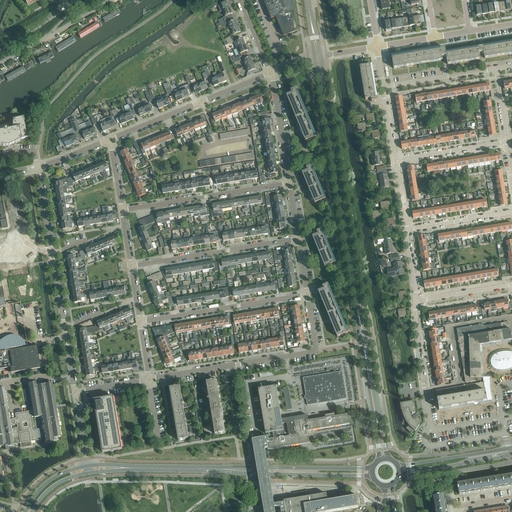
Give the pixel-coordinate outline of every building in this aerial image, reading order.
[(297,31),(291,0),(272,0),(265,3),(271,19),(276,17),(284,36),(292,33),(296,32),(295,31),(297,31)] [(230,8),(227,2),(218,6),(220,12),(223,11),(230,8)] [(143,16),(151,10),(150,9),(146,12),(144,9),(147,6),(141,11),(143,10),(142,14),(143,16)] [(225,17),(233,14),(230,8),(223,11),(225,17)] [(119,15),(117,11),(102,19),(105,23),(119,15)] [(417,17),(414,17),(415,26),(421,25),(421,23),(425,22),(425,19),(423,20),(422,18),(420,18),(420,14),(417,15),(417,17)] [(235,20),(228,23),(231,29),(238,26),(235,20)] [(97,22),(77,34),(80,39),(100,27),(97,22)] [(232,32),(233,35),(240,32),(238,26),(231,29),(227,30),(228,33),(232,32)] [(73,37),(55,48),(58,53),(76,42),(73,37)] [(236,42),(238,48),(245,45),(243,39),(236,42)] [(442,57),(446,57),(448,65),(480,59),(479,54),(484,53),(485,59),(511,54),(511,43),(483,48),(483,47),(478,48),(478,49),(446,54),(445,48),(441,49),(441,50),(392,58),(392,57),(394,69),(443,61),(442,57)] [(236,49),(233,51),(236,56),(237,59),(240,58),(242,57),(241,54),(248,51),(248,50),(249,50),(248,48),(247,48),(245,45),(238,48),(236,48),(236,49)] [(51,53),(37,60),(40,65),(54,58),(51,53)] [(250,57),(243,60),(246,66),(253,63),(250,57)] [(28,70),(36,64),(34,60),(25,66),(28,70)] [(248,72),(255,69),(253,63),(246,66),(248,72)] [(371,99),(372,102),(378,101),(377,98),(376,98),(371,66),(372,66),(372,65),(360,67),(365,100),(371,99)] [(5,77),(8,82),(26,72),(23,67),(5,77)] [(211,79),(214,86),(220,84),(217,77),(216,73),(213,75),(214,78),(211,79)] [(226,81),(223,74),(217,77),(220,84),(226,81)] [(192,86),(196,94),(202,91),(199,84),(198,82),(193,84),(193,85),(192,86)] [(208,89),(205,82),(199,84),(202,91),(208,89)] [(306,142),(317,137),(316,137),(315,137),(296,92),(298,91),(296,88),(291,91),(292,93),(287,96),(305,139),(306,142)] [(180,92),(179,89),(175,91),(174,94),(177,102),(183,99),(180,92)] [(189,97),(187,90),(180,92),(183,99),(189,97)] [(171,104),(167,95),(161,97),(165,107),(171,104)] [(263,102),(260,95),(252,99),(254,105),(263,102)] [(156,102),(159,109),(165,107),(161,97),(156,99),(156,102)] [(246,101),(249,108),(254,105),(252,99),(246,101)] [(240,103),(243,110),(249,108),(246,101),(240,103)] [(130,108),(125,110),(125,115),(128,122),(134,119),(133,116),(136,115),(133,109),(131,103),(128,104),(130,108)] [(235,106),(238,112),(243,110),(240,103),(235,106)] [(152,112),(149,105),(146,106),(145,104),(143,105),(146,114),(152,112)] [(137,110),(140,117),(146,114),(143,105),(140,106),(141,108),(137,110)] [(229,108),(232,114),(238,112),(235,106),(229,108)] [(224,110),(227,117),(232,114),(229,108),(224,110)] [(218,112),(221,119),(227,117),(224,110),(218,112)] [(213,115),(215,121),(221,119),(218,112),(213,115)] [(366,115),(367,123),(375,121),(374,113),(366,115)] [(119,117),(122,124),(128,122),(125,115),(119,117)] [(111,116),(105,119),(110,129),(115,127),(113,120),(112,118),(111,116)] [(269,119),(268,116),(261,117),(263,127),(270,126),(269,119)] [(23,117),(12,120),(12,129),(6,130),(6,128),(4,129),(4,131),(0,131),(0,145),(9,146),(21,140),(21,139),(23,139),(27,138),(24,124),(24,122),(24,121),(23,117)] [(206,125),(203,118),(198,121),(201,128),(206,125)] [(74,122),(71,124),(75,133),(81,131),(77,121),(74,122)] [(192,123),(195,130),(201,128),(198,121),(192,123)] [(100,125),(103,132),(110,129),(106,122),(100,125)] [(187,125),(189,132),(195,130),(192,123),(187,125)] [(366,131),(365,123),(357,124),(358,132),(366,131)] [(81,131),(85,140),(91,137),(87,127),(86,125),(84,127),(84,128),(81,130),(81,131)] [(181,128),(184,135),(189,132),(187,125),(181,128)] [(97,135),(94,128),(94,126),(92,126),(90,127),(89,126),(87,127),(91,137),(97,135)] [(184,135),(181,128),(175,130),(176,133),(174,134),(177,140),(181,139),(181,138),(180,136),(184,135)] [(372,131),(373,139),(381,138),(379,130),(372,131)] [(79,142),(75,133),(69,135),(72,145),(79,142)] [(172,139),(173,141),(175,140),(173,135),(171,136),(170,133),(164,135),(167,142),(172,139)] [(63,138),(66,147),(72,145),(69,135),(63,138)] [(158,137),(161,144),(167,142),(164,135),(158,137)] [(153,140),(156,146),(161,144),(158,137),(153,140)] [(147,142),(150,148),(156,146),(153,140),(147,142)] [(142,145),(139,146),(143,154),(146,153),(145,151),(150,148),(147,142),(147,141),(144,142),(144,143),(141,144),(142,145)] [(128,150),(121,153),(123,158),(130,156),(134,154),(133,152),(129,153),(128,150)] [(371,153),(373,166),(381,165),(378,152),(371,153)] [(126,164),(132,161),(130,156),(123,158),(126,164)] [(128,169),(134,167),(132,161),(126,164),(128,169)] [(106,172),(105,170),(109,169),(106,162),(100,164),(105,176),(107,175),(106,172)] [(105,176),(100,164),(95,166),(98,173),(101,172),(102,175),(103,175),(104,177),(105,176)] [(96,180),(95,177),(94,175),(98,173),(95,166),(89,169),(94,180),(96,180)] [(324,199),(312,169),(313,169),(312,166),(306,168),(308,171),(302,173),(315,204),(326,199),(324,199)] [(130,175),(137,172),(134,167),(128,169),(130,175)] [(91,178),(93,181),(94,180),(89,169),(84,171),(87,178),(90,176),(91,178)] [(85,184),(84,181),(83,179),(87,178),(84,171),(79,173),(83,185),(85,184)] [(140,171),(137,172),(130,175),(132,181),(139,178),(142,177),(140,171)] [(80,183),(82,186),(83,185),(79,173),(73,176),(71,177),(73,183),(79,181),(80,183)] [(381,188),(389,187),(387,174),(379,175),(381,188)] [(62,180),(62,182),(55,183),(56,189),(63,188),(65,187),(69,187),(73,186),(73,183),(71,177),(68,179),(67,178),(62,180)] [(135,186),(141,183),(139,178),(132,181),(135,186)] [(137,192),(143,189),(141,183),(135,186),(137,192)] [(139,197),(146,194),(143,189),(137,192),(139,197)] [(264,196),(255,197),(256,204),(262,203),(263,205),(265,205),(264,196)] [(388,201),(380,203),(382,210),(389,209),(388,201)] [(210,208),(211,214),(218,213),(220,213),(219,203),(213,205),(213,207),(210,208)] [(112,213),(112,214),(109,215),(108,206),(105,207),(108,222),(114,221),(113,219),(116,219),(115,212),(112,213)] [(200,213),(203,213),(203,214),(204,216),(210,215),(209,208),(206,208),(205,206),(199,207),(200,213)] [(97,214),(96,211),(94,212),(96,224),(102,223),(101,216),(97,217),(97,214)] [(372,212),(373,220),(380,219),(379,211),(372,212)] [(386,219),(387,227),(395,225),(395,226),(394,218),(386,219)] [(75,224),(78,224),(77,221),(74,222),(62,224),(63,230),(70,229),(69,225),(72,224),(75,224)] [(283,229),(287,229),(286,223),(278,224),(280,232),(284,232),(283,229)] [(266,224),(266,227),(264,227),(263,224),(260,224),(262,235),(270,233),(268,224),(266,224)] [(141,228),(138,229),(141,235),(147,232),(145,226),(144,226),(141,228)] [(318,234),(312,237),(325,268),(336,263),(335,263),(322,233),(323,232),(322,229),(317,232),(318,234)] [(229,240),(228,233),(227,230),(225,230),(225,233),(222,234),(222,231),(219,231),(220,239),(223,238),(223,241),(229,240)] [(216,239),(219,239),(218,231),(209,233),(209,236),(211,243),(216,242),(216,239)] [(143,240),(149,238),(147,232),(141,235),(143,240)] [(117,248),(118,248),(117,243),(121,242),(118,235),(112,237),(117,248)] [(113,245),(116,253),(118,252),(117,248),(112,237),(107,240),(110,247),(113,245)] [(145,246),(152,244),(149,238),(143,240),(145,246)] [(171,246),(172,250),(178,249),(176,238),(174,239),(174,242),(171,242),(170,239),(167,240),(168,247),(171,246)] [(107,252),(107,248),(110,247),(107,240),(101,242),(106,253),(107,252)] [(391,240),(384,241),(386,254),(393,253),(391,240)] [(102,250),(104,254),(106,253),(101,242),(96,244),(99,251),(102,250)] [(96,257),(96,252),(99,251),(96,244),(90,247),(95,257),(96,257)] [(148,252),(154,249),(152,244),(145,246),(148,252)] [(85,249),(85,250),(83,251),(85,257),(91,254),(93,258),(95,257),(90,247),(85,249)] [(71,256),(67,256),(68,262),(79,260),(85,259),(84,257),(85,257),(83,251),(79,252),(81,257),(75,259),(74,255),(71,256)] [(269,252),(263,253),(264,260),(267,260),(271,264),(271,265),(274,265),(273,253),(270,254),(269,252)] [(222,261),(218,262),(219,268),(229,266),(227,259),(222,260),(222,261)] [(214,263),(213,262),(207,263),(209,270),(214,269),(215,272),(218,271),(217,262),(214,263)] [(401,262),(393,263),(394,269),(387,270),(388,277),(403,275),(401,262)] [(166,270),(167,276),(164,277),(165,280),(174,278),(173,275),(172,269),(166,270)] [(85,274),(85,271),(82,272),(78,273),(70,274),(71,280),(78,278),(78,275),(85,274)] [(149,284),(148,284),(150,290),(157,287),(154,282),(152,283),(149,284)] [(121,288),(119,284),(118,284),(120,296),(126,295),(125,292),(128,292),(127,286),(124,286),(124,287),(121,288)] [(328,284),(323,286),(324,289),(318,291),(337,337),(348,333),(347,333),(328,288),(329,287),(328,284)] [(152,296),(159,293),(157,287),(150,290),(152,296)] [(0,369),(10,368),(11,373),(40,369),(36,347),(23,349),(23,347),(25,346),(24,343),(22,341),(20,338),(17,337),(14,336),(11,336),(7,337),(4,339),(0,341),(0,307),(0,308),(2,307),(3,307),(5,307),(2,288),(0,288),(0,369)] [(226,298),(226,297),(229,297),(228,291),(225,291),(219,292),(220,299),(226,298)] [(407,299),(406,291),(398,292),(398,293),(399,300),(407,299)] [(154,301),(161,299),(165,297),(164,295),(160,296),(159,293),(152,296),(154,301)] [(177,299),(176,293),(171,294),(172,297),(173,296),(175,305),(178,304),(178,306),(184,305),(183,298),(177,299)] [(81,298),(89,297),(89,295),(85,295),(74,297),(75,303),(82,302),(81,298)] [(157,307),(163,304),(162,301),(168,299),(167,298),(167,296),(165,297),(161,299),(154,301),(157,307)] [(509,307),(509,310),(511,309),(511,308),(511,304),(508,304),(508,300),(502,301),(503,308),(509,307)] [(395,308),(394,301),(386,302),(388,310),(387,310),(395,309),(395,308)] [(485,311),(491,310),(490,303),(484,304),(484,308),(481,308),(482,314),(485,314),(485,311)] [(478,309),(477,305),(471,306),(472,313),(478,312),(478,315),(481,314),(480,309),(478,309)] [(130,308),(125,311),(129,322),(130,321),(130,317),(133,315),(134,318),(135,318),(134,310),(131,311),(130,308)] [(399,317),(406,316),(407,316),(405,308),(405,309),(398,310),(399,318),(399,317)] [(125,319),(127,322),(129,322),(125,311),(119,313),(122,320),(125,319)] [(433,321),(434,323),(437,323),(436,319),(435,312),(429,313),(429,316),(428,316),(429,322),(433,321)] [(122,320),(119,313),(108,318),(111,324),(122,320)] [(231,325),(230,319),(229,319),(228,317),(224,317),(224,319),(223,319),(223,320),(224,320),(225,326),(231,325)] [(109,330),(108,326),(111,324),(108,318),(102,320),(107,331),(109,330)] [(107,331),(102,320),(97,322),(97,323),(95,324),(96,327),(98,332),(104,329),(105,331),(107,331)] [(509,322),(484,326),(484,325),(457,329),(465,383),(481,380),(481,378),(480,345),(511,340),(511,336),(511,334),(510,329),(509,322)] [(89,328),(79,329),(80,336),(92,334),(98,332),(96,327),(93,327),(94,330),(90,331),(89,328)] [(166,337),(162,327),(157,328),(161,338),(166,337)] [(152,329),(156,337),(157,337),(158,340),(161,338),(157,328),(152,329)] [(437,337),(436,331),(436,329),(430,329),(430,332),(429,333),(430,339),(437,337)] [(92,335),(92,334),(80,336),(81,342),(88,340),(88,336),(89,336),(92,335)] [(239,345),(237,335),(235,335),(236,347),(238,346),(239,353),(243,353),(243,352),(244,351),(244,350),(243,344),(239,345)] [(157,340),(158,344),(159,343),(160,344),(161,344),(161,343),(169,340),(167,336),(166,337),(161,338),(158,340),(157,340)] [(158,344),(160,348),(168,346),(171,344),(170,343),(169,340),(161,343),(161,344),(160,344),(159,343),(158,344)] [(168,348),(172,346),(171,345),(171,344),(168,346),(160,348),(162,352),(163,352),(163,353),(164,352),(169,350),(168,348)] [(163,352),(162,352),(163,357),(174,353),(175,354),(178,352),(177,350),(174,352),(173,351),(172,348),(169,350),(164,352),(163,353),(163,352)] [(185,354),(186,357),(189,357),(190,362),(194,361),(193,360),(195,359),(194,358),(193,352),(185,354)] [(508,352),(504,352),(501,352),(497,354),(500,370),(504,370),(507,370),(511,368),(509,360),(508,352)] [(129,353),(130,357),(132,369),(138,368),(137,366),(143,365),(142,359),(136,360),(136,361),(133,361),(132,353),(129,353)] [(173,358),(172,356),(175,355),(175,354),(174,353),(163,357),(165,360),(166,360),(167,361),(168,361),(167,360),(173,358)] [(497,354),(494,355),(492,358),(491,361),(491,365),(493,368),(496,370),(500,370),(497,354)] [(167,365),(175,362),(174,360),(179,358),(178,356),(173,358),(167,360),(168,361),(167,361),(166,360),(165,360),(167,365)] [(93,369),(86,370),(87,376),(94,375),(93,372),(100,371),(101,371),(101,368),(97,368),(94,369),(93,369)] [(342,371),(303,378),(307,405),(347,399),(342,371)] [(439,409),(487,401),(492,400),(490,389),(490,377),(483,378),(483,383),(466,386),(436,391),(437,398),(439,409)] [(217,381),(212,381),(210,381),(211,382),(206,382),(207,384),(209,398),(204,399),(205,405),(210,404),(214,427),(212,427),(212,431),(215,431),(215,433),(215,434),(219,434),(221,434),(224,433),(225,433),(225,432),(224,429),(225,429),(217,381)] [(0,477),(3,477),(2,472),(1,472),(0,466),(1,466),(0,459),(0,447),(6,447),(5,446),(7,446),(7,447),(13,446),(12,439),(15,439),(16,443),(21,443),(21,447),(31,446),(30,441),(35,440),(39,440),(38,430),(33,431),(31,417),(34,416),(34,418),(42,416),(47,444),(53,443),(53,442),(55,441),(54,438),(61,437),(58,423),(54,401),(52,383),(36,386),(35,383),(28,384),(28,387),(29,387),(33,411),(21,413),(21,418),(17,419),(18,428),(13,429),(13,430),(12,430),(10,420),(9,420),(4,389),(0,389),(0,477)] [(276,386),(258,389),(265,434),(268,433),(269,437),(263,438),(265,449),(268,449),(268,450),(277,448),(279,448),(301,445),(310,443),(309,439),(308,431),(351,424),(350,417),(347,418),(347,415),(348,415),(335,417),(335,414),(334,414),(325,415),(325,418),(309,421),(308,415),(293,418),(284,419),(282,419),(282,420),(276,386)] [(178,441),(189,439),(184,408),(189,407),(188,402),(183,403),(180,388),(180,387),(176,387),(174,387),(170,388),(170,389),(178,441)] [(94,400),(94,401),(92,401),(93,407),(95,407),(103,453),(122,450),(115,403),(122,402),(121,396),(115,397),(114,398),(114,397),(94,400)] [(417,417),(416,418),(415,416),(417,415),(414,401),(400,404),(403,423),(406,421),(407,422),(407,423),(408,424),(408,425),(409,426),(406,429),(411,433),(422,422),(417,417)] [(262,438),(252,440),(264,511),(275,511),(275,507),(281,508),(281,511),(285,511),(284,503),(274,504),(265,449),(264,449),(262,438)] [(511,475),(458,484),(457,484),(459,493),(459,495),(467,493),(482,491),(497,489),(511,486),(511,475)] [(330,511),(358,507),(357,504),(359,503),(359,504),(359,503),(359,502),(359,501),(359,500),(359,499),(358,498),(358,497),(358,496),(357,496),(358,496),(356,497),(356,496),(328,501),(327,494),(308,497),(308,494),(308,493),(306,494),(304,494),(303,494),(301,494),(300,494),(298,494),(297,494),(295,494),(294,494),(295,499),(284,501),(284,502),(284,503),(285,511),(330,511)] [(434,497),(436,511),(447,511),(445,495),(443,495),(434,496),(434,497)]
